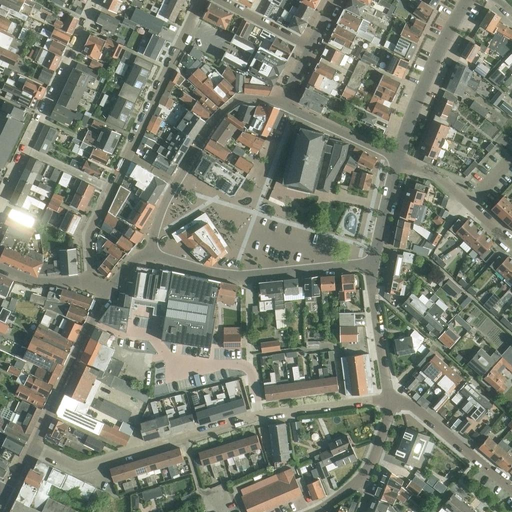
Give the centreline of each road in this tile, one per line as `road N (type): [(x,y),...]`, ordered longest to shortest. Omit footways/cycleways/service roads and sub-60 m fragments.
road 1 (residential): [(31,447),(83,468),(258,414),(388,401)]
road 2 (residential): [(201,0),(90,232),(93,283)]
road 3 (residential): [(150,254),(163,205),(222,111),(242,98),(283,105)]
road 4 (residential): [(150,254),(233,276),(371,264)]
road 5 (residential): [(0,201),(95,0)]
road 6 (tertiary): [(397,160),(438,50),(468,0)]
road 7 (residential): [(31,447),(105,291)]
road 8 (residential): [(511,489),(413,406),(388,401)]
road 9 (residential): [(511,242),(443,181),(397,160)]
road 10 (tertiary): [(388,401),(371,264)]
road 11 (residential): [(283,105),(397,160)]
